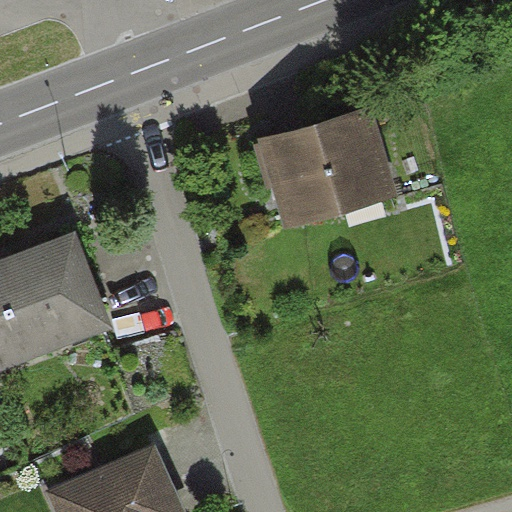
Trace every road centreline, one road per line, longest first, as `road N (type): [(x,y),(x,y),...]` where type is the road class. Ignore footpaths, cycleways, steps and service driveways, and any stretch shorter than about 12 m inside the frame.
road 1 (residential): [(128,76),(266,511)]
road 2 (secondary): [(128,76),(330,0)]
road 3 (secondary): [(0,125),(128,76)]
